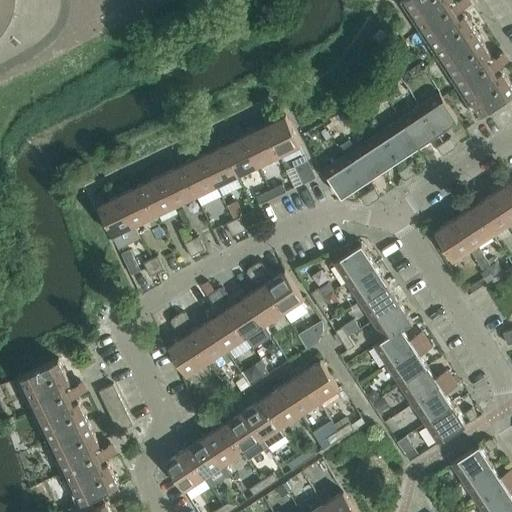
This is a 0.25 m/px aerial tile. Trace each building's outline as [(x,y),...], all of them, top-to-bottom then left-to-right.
[(407,0),(482,113),(511,93),(511,85),(502,70),(497,73),(486,56),(491,53),(465,13),(460,16),(449,0),(407,0)] [(421,64),(413,69),(419,77),(427,72),(421,64)] [(440,92),(420,105),(438,133),(458,120),(440,92)] [(420,105),(401,118),(419,146),(438,133),(420,105)] [(286,114),(265,125),(279,155),(301,144),(286,114)] [(401,118),(382,130),(400,158),(419,146),(401,118)] [(265,125),(244,134),(259,165),(279,155),(265,125)] [(382,130),(363,143),(381,171),(400,158),(382,130)] [(244,134),(224,144),(238,174),(259,165),(244,134)] [(451,137),(444,142),(450,151),(455,147),(456,144),(451,137)] [(450,151),(444,142),(437,147),(441,154),(445,154),(450,151)] [(363,143),(344,155),(362,183),(381,171),(363,143)] [(224,144),(203,154),(217,185),(238,174),(224,144)] [(203,154),(182,164),(196,194),(217,185),(203,154)] [(362,183),(344,155),(324,169),(342,197),(362,183)] [(413,162),(406,167),(412,176),(417,173),(418,169),(413,162)] [(182,164),(161,174),(176,204),(196,194),(182,164)] [(412,176),(406,167),(399,172),(403,179),(407,180),(412,176)] [(300,176),(303,183),(316,176),(313,169),(300,176)] [(161,174),(141,184),(155,214),(176,204),(161,174)] [(511,180),(493,193),(511,221),(511,220),(511,180)] [(141,184),(120,194),(135,224),(155,214),(141,184)] [(283,184),(270,190),(274,197),(287,191),(283,184)] [(375,187),(368,192),(374,201),(379,198),(380,194),(375,187)] [(274,197),(270,190),(258,196),(261,203),(274,197)] [(374,201),(368,192),(361,197),(365,204),(369,205),(374,201)] [(493,193),(474,205),(493,233),(508,223),(511,229),(511,220),(511,221),(493,193)] [(135,224),(120,194),(99,204),(113,234),(135,224)] [(474,205),(455,218),(473,246),(477,243),(493,233),(474,205)] [(241,216),(234,219),(240,232),(247,229),(241,216)] [(473,246),(455,218),(435,231),(454,259),(470,248),(477,258),(484,254),(477,243),(473,246)] [(240,232),(234,219),(227,223),(233,236),(240,232)] [(199,236),(192,239),(199,252),(206,249),(199,236)] [(199,252),(192,239),(186,242),(192,255),(199,252)] [(334,262),(348,282),(375,264),(362,244),(334,262)] [(131,248),(122,253),(133,274),(141,270),(131,248)] [(146,248),(137,253),(142,263),(144,262),(151,259),(146,248)] [(483,269),(491,264),(484,254),(477,258),(483,269)] [(158,256),(151,259),(158,272),(165,268),(158,256)] [(158,272),(151,259),(144,262),(151,275),(158,272)] [(497,260),(488,267),(494,275),(503,269),(497,260)] [(259,262),(254,265),(261,276),(268,272),(262,262),(259,262)] [(375,264),(348,282),(360,301),(388,283),(375,264)] [(261,276),(254,265),(248,268),(248,272),(254,281),(261,276)] [(488,267),(481,271),(484,276),(488,282),(494,278),(488,267)] [(285,270),(265,283),(284,311),(304,298),(285,270)] [(265,283),(246,295),(265,323),(284,311),(265,283)] [(388,283),(360,301),(373,320),(400,302),(388,283)] [(221,286),(215,290),(223,301),(230,296),(224,287),(221,286)] [(312,292),(318,302),(324,297),(318,288),(312,292)] [(223,301),(215,290),(210,293),(210,297),(216,306),(223,301)] [(246,295),(227,308),(246,336),(265,323),(246,295)] [(324,297),(318,302),(324,311),(331,307),(324,297)] [(373,320),(384,338),(385,339),(403,327),(404,328),(414,322),(400,302),(373,320)] [(227,308),(208,320),(227,348),(246,336),(227,308)] [(182,312),(177,315),(185,326),(192,322),(186,312),(182,312)] [(185,326),(177,315),(172,318),(171,322),(177,331),(185,326)] [(208,320),(189,333),(207,361),(227,348),(208,320)] [(336,330),(342,340),(349,336),(343,326),(336,330)] [(385,339),(384,338),(374,345),(387,365),(428,339),(422,331),(410,338),(404,328),(403,327),(385,339)] [(207,361),(189,333),(169,346),(187,374),(207,361)] [(349,336),(342,340),(348,349),(355,345),(349,336)] [(428,339),(387,365),(400,384),(428,366),(421,354),(433,347),(428,339)] [(70,381),(59,358),(22,376),(83,501),(89,498),(119,484),(108,461),(103,463),(95,445),(100,442),(79,399),(74,402),(65,383),(70,381)] [(321,359),(301,373),(320,401),(340,387),(321,359)] [(254,364),(242,372),(249,383),(261,375),(254,364)] [(428,366),(400,384),(413,403),(453,377),(448,369),(436,377),(428,366)] [(301,373),(282,385),(300,413),(320,401),(301,373)] [(243,377),(236,382),(241,390),(249,385),(243,377)] [(453,377),(413,403),(425,422),(453,404),(446,393),(458,385),(453,377)] [(99,390),(103,398),(118,391),(114,383),(99,390)] [(282,385),(263,398),(281,426),(300,413),(282,385)] [(118,391),(103,398),(106,404),(121,397),(118,391)] [(372,391),(367,394),(372,401),(379,396),(377,392),(372,391)] [(121,397),(106,404),(109,411),(124,404),(121,397)] [(263,398),(244,410),(262,438),(268,447),(287,434),(281,426),(263,398)] [(382,398),(373,404),(379,412),(387,407),(382,398)] [(124,404),(109,411),(112,418),(127,411),(124,404)] [(453,404),(425,422),(439,442),(467,424),(453,404)] [(465,412),(471,421),(476,417),(477,414),(473,407),(465,412)] [(244,410),(224,423),(243,451),(262,438),(244,410)] [(127,411),(112,418),(115,424),(130,417),(127,411)] [(130,417),(115,424),(119,432),(134,425),(130,417)] [(351,422),(339,430),(343,436),(355,429),(351,422)] [(224,423),(205,435),(224,463),(243,451),(224,423)] [(343,436),(339,430),(327,437),(331,444),(343,436)] [(205,435),(186,448),(205,476),(224,463),(205,435)] [(490,438),(485,442),(491,451),(498,446),(493,439),(490,438)] [(452,463),(465,483),(493,465),(480,445),(452,463)] [(312,447),(300,455),(305,461),(317,454),(312,447)] [(413,447),(405,452),(409,458),(417,453),(413,447)] [(205,476),(186,448),(166,461),(185,489),(205,476)] [(305,461),(300,455),(288,462),(293,469),(305,461)] [(493,465),(465,483),(478,502),(511,479),(511,468),(500,476),(493,465)] [(274,472),(262,480),(266,487),(278,479),(274,472)] [(511,479),(478,502),(484,511),(503,511),(511,507),(511,493),(511,492),(511,490),(511,479)] [(266,487),(262,480),(250,488),(254,494),(266,487)] [(357,511),(344,491),(324,504),(329,511),(357,511)] [(236,497),(224,505),(228,511),(240,504),(236,497)] [(69,507),(72,511),(112,511),(106,502),(96,509),(89,498),(83,501),(69,507)] [(123,510),(124,511),(134,511),(139,509),(135,504),(132,503),(123,510)]
